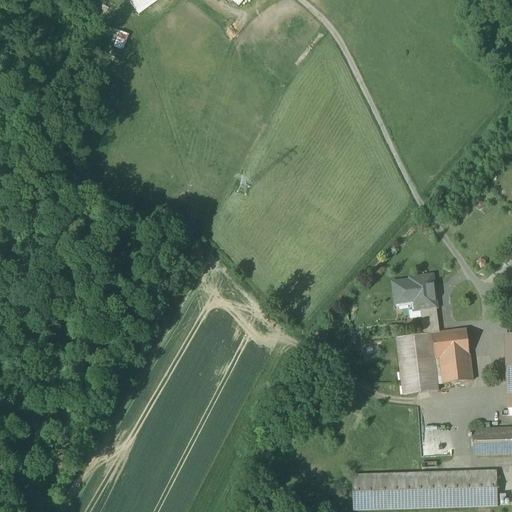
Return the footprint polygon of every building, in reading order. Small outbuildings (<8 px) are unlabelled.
[(421,310),(436,308),(433,277),(411,279),(411,281),(394,284),(396,305),(414,302),(415,311),(421,310)] [(511,299),(500,300),(501,313),(511,312),(511,299)] [(436,308),(421,310),(423,336),(397,339),(404,396),(438,392),(437,386),(473,382),(467,330),(440,334),(436,308)] [(511,428),(474,429),(475,455),(511,454),(511,428)] [(497,474),(353,478),(353,511),(452,511),(498,511),(497,474)]
